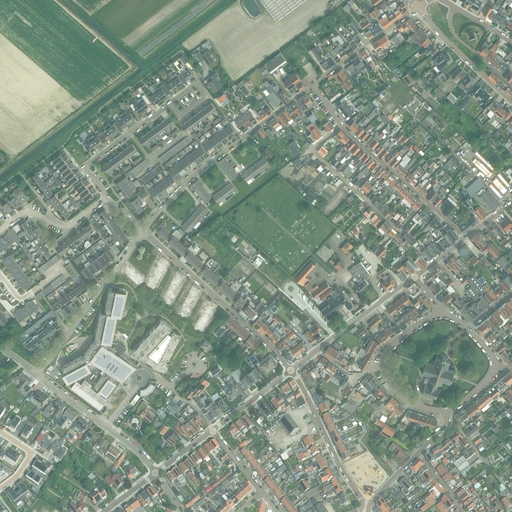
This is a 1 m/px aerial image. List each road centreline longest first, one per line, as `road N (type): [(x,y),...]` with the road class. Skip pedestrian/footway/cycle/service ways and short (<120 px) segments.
road 1 (residential): [(143,231),(181,187),(313,85)]
road 2 (residential): [(290,370),(143,231)]
road 3 (residential): [(38,374),(143,231)]
road 4 (residential): [(444,410),(414,404),(383,368),(395,343),(440,314)]
road 5 (residential): [(425,201),(397,229),(313,150)]
road 6 (residential): [(365,505),(290,370)]
road 7 (residential): [(106,197),(88,164),(171,103)]
road 8 (unclassified): [(511,102),(418,6)]
road 9 (residential): [(313,85),(414,9)]
road 10 (residential): [(106,197),(68,226),(25,212),(0,230)]
